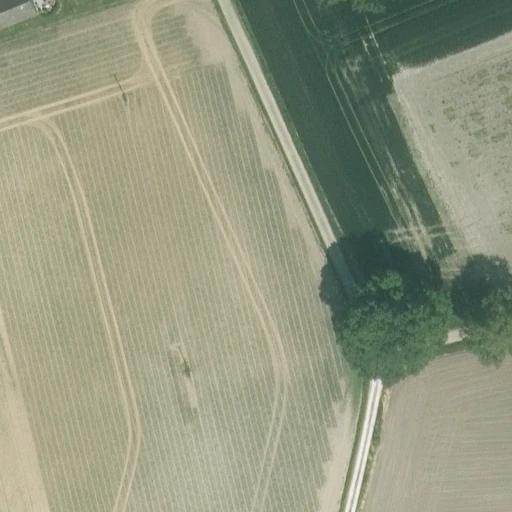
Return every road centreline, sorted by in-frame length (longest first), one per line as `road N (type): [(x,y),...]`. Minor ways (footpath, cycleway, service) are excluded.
road 1 (unclassified): [(222,0),(381,354),(511,321)]
road 2 (track): [(381,354),(348,511)]
